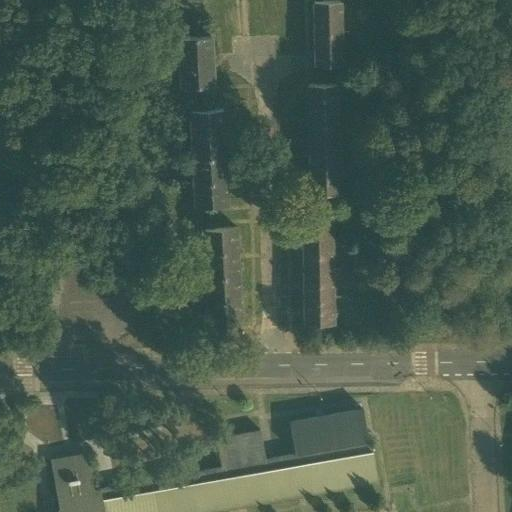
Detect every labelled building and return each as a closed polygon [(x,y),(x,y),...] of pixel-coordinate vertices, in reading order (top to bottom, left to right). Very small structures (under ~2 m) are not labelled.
[(334,0),(304,0),(305,62),(335,62),(334,0)] [(208,84),(206,32),(171,34),(173,85),(208,84)] [(332,190),(332,80),(297,80),(297,190),(332,190)] [(182,107),(186,202),(220,201),(216,105),(182,107)] [(295,321),(328,320),(325,209),(291,210),(295,321)] [(240,321),(237,224),(198,225),(202,322),(240,321)] [(59,511),(203,511),(375,481),(376,483),(378,482),(370,439),(368,439),(368,441),(265,459),(260,428),(258,429),(258,430),(218,437),(223,467),(93,490),(87,454),(52,460),(60,510),(59,510),(59,511)]
